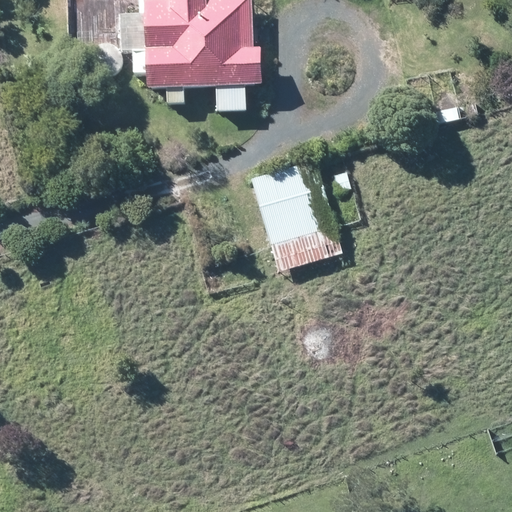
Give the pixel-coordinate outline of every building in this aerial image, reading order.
[(143,0),(144,16),(152,16),(153,51),(138,51),(140,75),(154,75),(154,89),(172,88),(172,105),(190,104),(189,87),(221,87),(221,112),(251,112),(250,86),(268,85),(267,49),(259,50),(258,44),(258,29),(256,0),(143,0)] [(458,105),(462,120),(476,116),(472,101),(458,105)] [(429,127),(442,125),(438,111),(426,114),(429,127)] [(347,254),(320,166),(319,161),(254,181),(282,274),(347,254)] [(337,177),(339,185),(342,195),(354,191),(349,174),(348,175),(337,177)]
